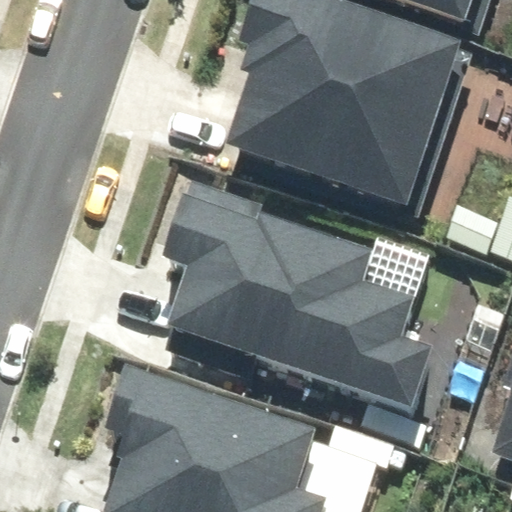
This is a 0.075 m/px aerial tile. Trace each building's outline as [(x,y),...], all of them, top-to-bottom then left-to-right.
[(466,64),(278,0),(263,0),(238,74),(247,77),(240,98),(253,102),(231,166),(410,227),(466,64)] [(348,0),(474,43),(488,0),(348,0)] [(377,268),(186,202),(160,278),(192,289),(174,340),(190,346),(184,364),(414,443),(440,365),(408,354),(418,322),(365,304),(377,268)] [(511,390),(487,463),(511,471),(511,390)] [(140,440),(115,511),(301,511),(318,464),(131,399),(119,433),(140,440)]
